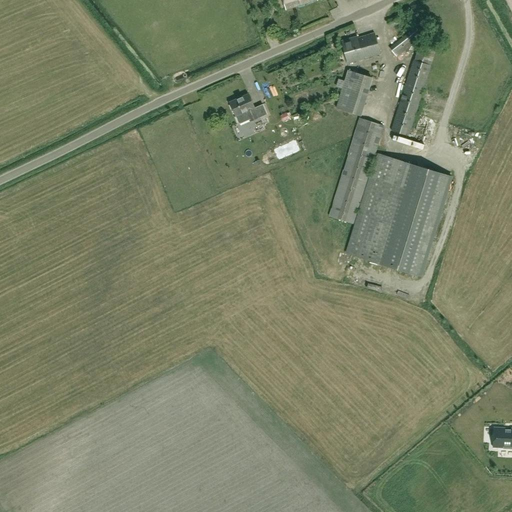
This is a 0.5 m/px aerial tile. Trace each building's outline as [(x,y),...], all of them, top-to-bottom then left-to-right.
[(283,0),(286,10),(295,7),(293,0),(283,0)] [(347,63),(381,54),(375,33),(357,38),(356,36),(341,40),(347,63)] [(409,135),(429,75),(417,71),(409,97),(411,98),(404,118),(400,117),(395,130),(409,135)] [(361,116),(367,97),(342,89),(336,108),(361,116)] [(250,122),(258,118),(254,108),(255,108),(249,94),(230,103),(236,116),(239,124),(249,119),(250,122)] [(430,121),(420,124),(421,130),(432,128),(430,121)] [(347,254),(393,267),(422,277),(453,177),(423,167),(378,154),(347,254)] [(333,185),(342,183),(343,187),(360,184),(356,165),(330,170),(333,185)] [(493,447),(511,448),(511,428),(511,430),(505,430),(505,428),(494,427),(493,447)]
